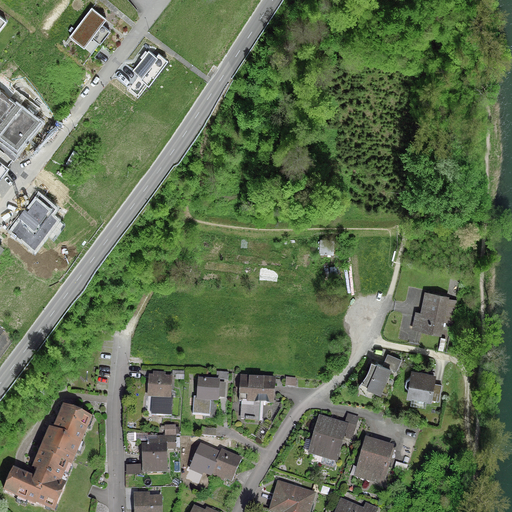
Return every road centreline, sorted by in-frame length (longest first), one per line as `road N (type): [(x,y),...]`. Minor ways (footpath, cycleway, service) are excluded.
road 1 (secondary): [(0,384),(159,170),(272,0)]
road 2 (residential): [(236,511),(295,413),(370,343),(395,274)]
road 3 (residential): [(0,211),(161,0)]
road 4 (residential): [(121,337),(116,511)]
